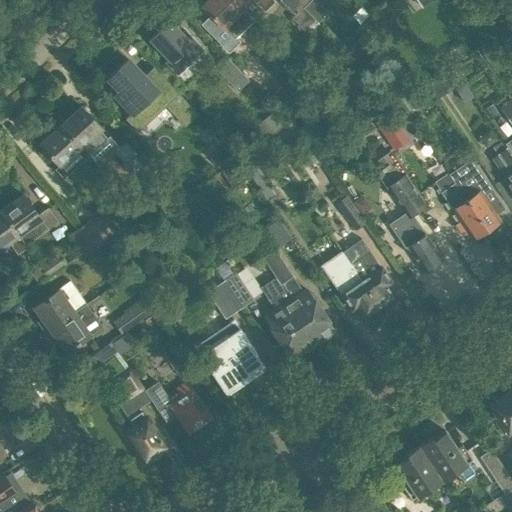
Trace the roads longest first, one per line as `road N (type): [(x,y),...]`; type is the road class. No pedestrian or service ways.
road 1 (tertiary): [(511,291),(300,431)]
road 2 (residential): [(111,511),(0,357)]
road 3 (tertiary): [(300,431),(182,511)]
road 4 (residential): [(0,89),(93,0)]
